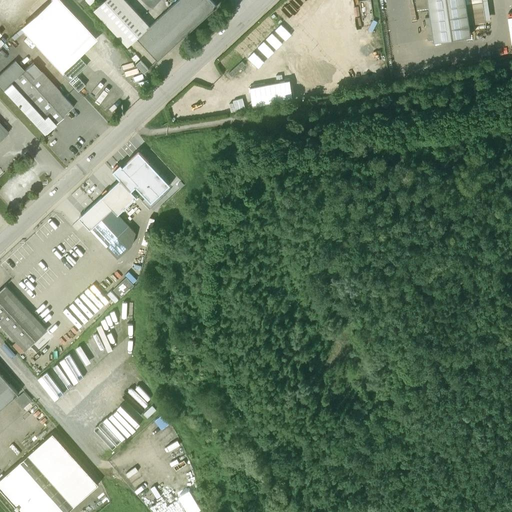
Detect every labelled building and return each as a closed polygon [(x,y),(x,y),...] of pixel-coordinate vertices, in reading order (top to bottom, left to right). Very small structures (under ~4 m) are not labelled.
[(137,38),(150,26),(125,0),(104,0),(94,10),(128,47),(137,38)] [(178,0),(150,26),(137,38),(158,61),(217,6),(211,0),(178,0)] [(427,0),(414,0),(417,12),(428,11),(427,0)] [(427,0),(428,11),(433,44),(470,39),(468,26),(488,24),(485,0),(427,0)] [(90,45),(50,2),(21,28),(69,81),(73,77),(86,65),(78,56),(90,45)] [(134,60),(128,59),(129,53),(122,52),(120,71),(132,72),(134,60)] [(32,63),(3,90),(43,134),(73,107),(32,63)] [(79,78),(76,80),(73,77),(69,81),(79,91),(86,85),(79,78)] [(102,86),(90,90),(92,95),(103,90),(102,86)] [(0,140),(13,129),(5,120),(0,123),(0,140)] [(120,179),(79,217),(90,229),(112,208),(118,214),(137,196),(131,190),(136,186),(151,203),(170,185),(139,151),(123,166),(121,164),(113,171),(120,179)] [(135,232),(118,214),(112,208),(90,229),(118,258),(131,245),(135,232)] [(85,328),(114,300),(97,283),(68,311),(85,328)] [(46,329),(6,285),(0,290),(0,323),(24,349),(46,329)] [(104,325),(90,328),(93,337),(88,338),(90,349),(99,347),(101,354),(114,351),(109,330),(105,331),(104,325)] [(83,371),(94,365),(84,348),(74,354),(83,371)] [(59,367),(68,383),(78,378),(70,362),(59,367)] [(55,370),(51,373),(63,388),(67,385),(55,370)] [(0,409),(18,394),(0,373),(0,409)] [(65,511),(97,485),(54,434),(0,480),(0,488),(20,511),(65,511)]
